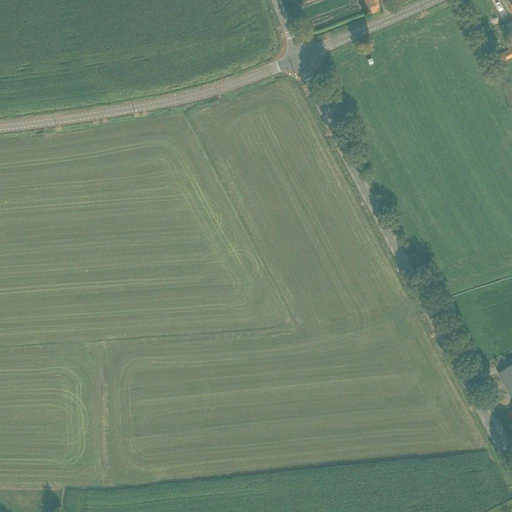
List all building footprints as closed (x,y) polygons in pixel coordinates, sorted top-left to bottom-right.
[(349,0),(347,0),(337,2),(339,14),(351,12),(349,0)] [(356,0),(362,15),(374,11),(369,0),(356,0)] [(510,41),(511,40),(511,22),(503,27),(510,41)] [(497,56),(501,64),(511,58),(511,50),(511,49),(497,56)] [(511,376),(508,369),(499,374),(510,395),(511,393),(511,376)]
